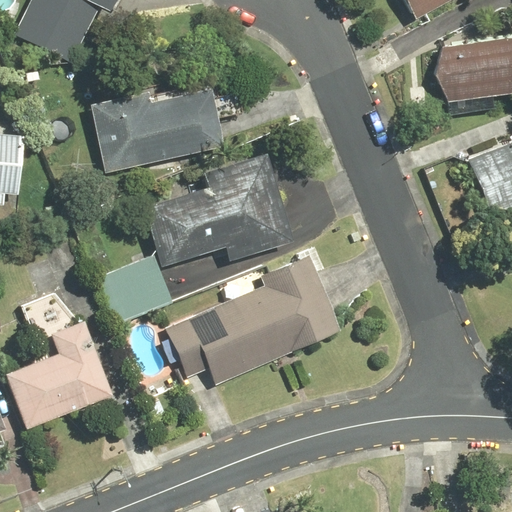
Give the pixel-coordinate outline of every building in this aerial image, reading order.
[(115,0),(28,0),(11,34),(69,63),(98,5),(110,11),(115,0)] [(404,0),(414,17),(445,0),(404,0)] [(450,99),(511,90),(511,35),(441,45),(435,74),(450,99)] [(87,104),(102,171),(222,145),(209,87),(149,99),(147,91),(87,104)] [(22,134),(0,131),(0,204),(2,205),(3,193),(17,194),(22,134)] [(511,137),(466,156),(492,221),(511,212),(511,137)] [(140,205),(158,265),(223,246),(227,259),(291,240),(264,150),(200,169),(205,185),(140,205)] [(261,285),(163,327),(186,378),(207,369),(215,386),(341,331),(306,251),(255,273),(261,285)] [(152,264),(148,253),(89,271),(105,325),(165,306),(152,264)] [(55,352),(4,372),(25,428),(112,395),(82,317),(47,330),(55,352)]
